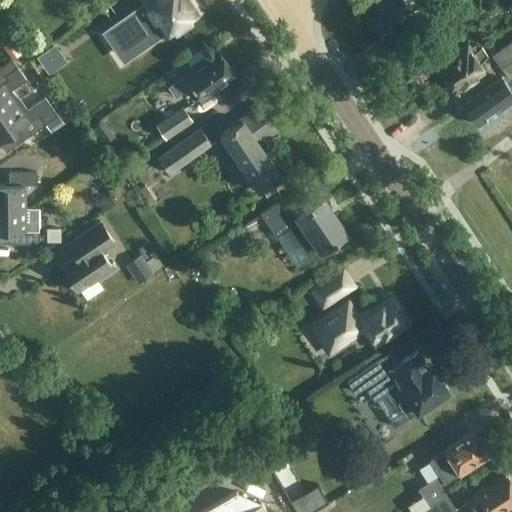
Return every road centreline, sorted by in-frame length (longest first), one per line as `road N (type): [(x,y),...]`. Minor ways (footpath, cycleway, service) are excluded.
road 1 (tertiary): [(511,358),(278,11)]
road 2 (unknown): [(172,511),(230,474),(246,473),(283,511)]
